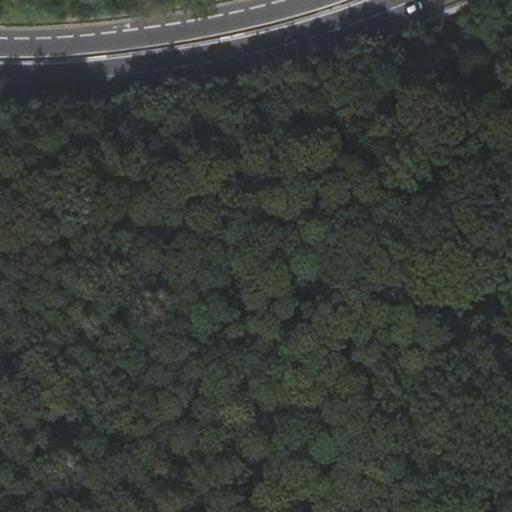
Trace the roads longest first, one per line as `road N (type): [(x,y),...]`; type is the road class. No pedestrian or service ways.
road 1 (secondary): [(0,84),(195,67),(425,0)]
road 2 (secondary): [(319,0),(144,41),(0,50)]
